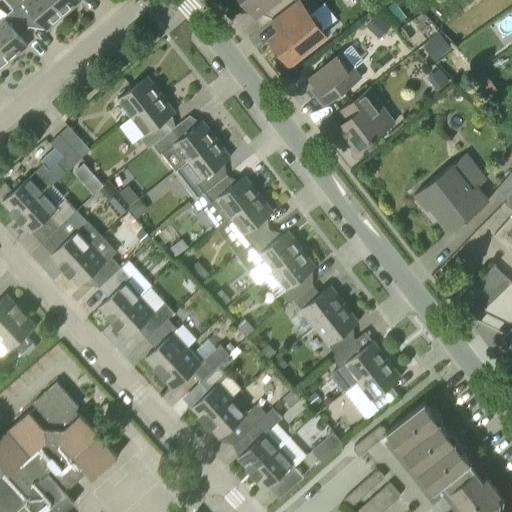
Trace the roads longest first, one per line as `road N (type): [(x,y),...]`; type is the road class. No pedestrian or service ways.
road 1 (residential): [(511,417),(178,0)]
road 2 (residential): [(246,511),(0,245)]
road 3 (residential): [(0,120),(142,0)]
